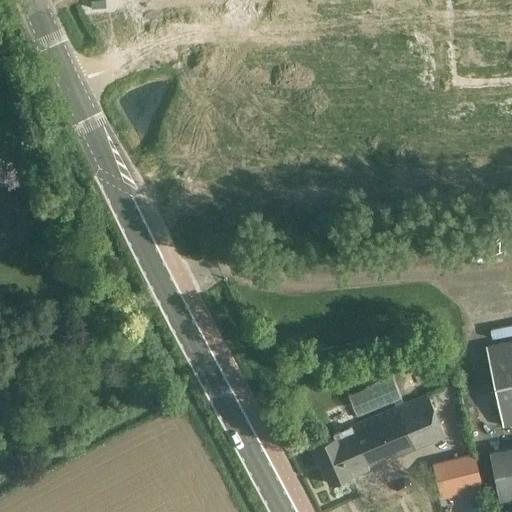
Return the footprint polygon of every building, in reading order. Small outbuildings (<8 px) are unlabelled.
[(432,6),(319,10),(322,110),(435,106),(432,6)] [(511,340),(486,346),(503,426),(511,424),(511,340)] [(0,391),(10,387),(0,370),(0,391)] [(401,456),(446,436),(427,393),(334,433),(336,437),(314,446),(330,484),(352,475),(353,477),(386,463),(384,456),(398,450),(401,456)] [(511,447),(491,452),(502,511),(505,511),(511,510),(511,447)] [(471,449),(429,463),(441,500),(483,486),(471,449)]
